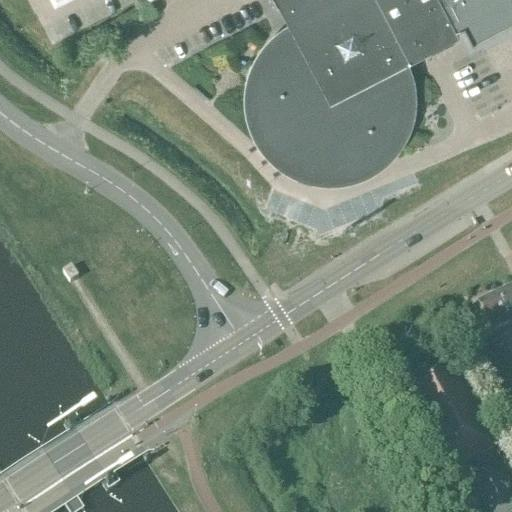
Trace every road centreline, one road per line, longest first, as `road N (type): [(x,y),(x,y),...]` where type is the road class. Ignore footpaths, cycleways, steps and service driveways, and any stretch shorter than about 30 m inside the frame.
road 1 (tertiary): [(241,344),(176,244),(141,207),(0,113)]
road 2 (tertiary): [(241,344),(511,174)]
road 3 (tertiary): [(0,500),(241,344)]
